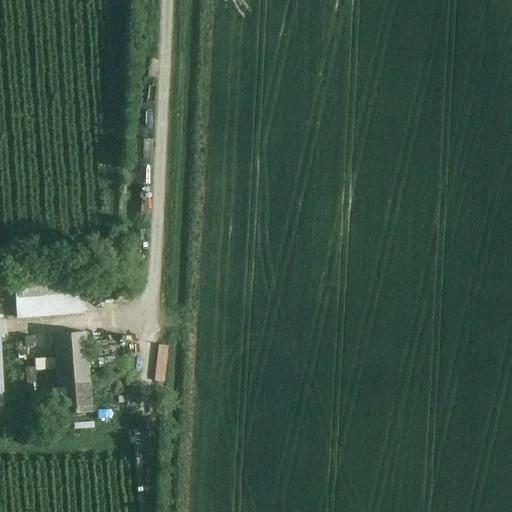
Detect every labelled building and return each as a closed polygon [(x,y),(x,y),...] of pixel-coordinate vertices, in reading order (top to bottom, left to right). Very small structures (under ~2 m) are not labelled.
[(81,277),(12,282),(15,318),(83,312),(81,277)] [(85,332),(53,334),(57,387),(49,387),(50,399),(57,398),(58,413),(90,411),(85,332)] [(31,336),(22,337),(23,347),(32,346),(31,336)] [(127,364),(128,345),(97,343),(96,362),(127,364)] [(51,360),(50,347),(30,348),(31,361),(51,360)]
